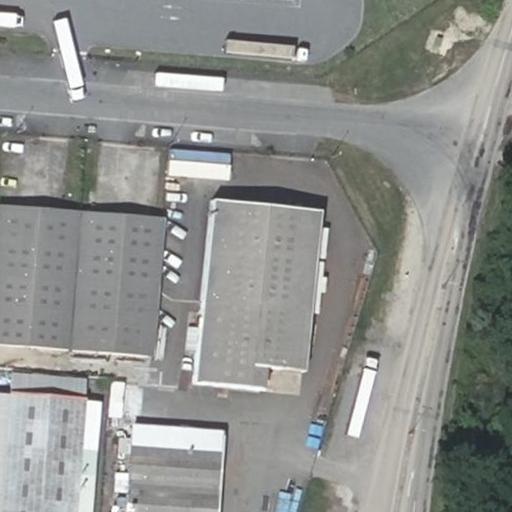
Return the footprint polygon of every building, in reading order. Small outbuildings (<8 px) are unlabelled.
[(312,377),(327,215),(214,203),(204,298),(196,393),(273,395),(277,374),(312,377)] [(0,249),(0,342),(78,349),(86,216),(3,209),(0,249)] [(86,216),(78,349),(161,356),(171,222),(86,216)] [(14,399),(0,397),(0,511),(94,511),(103,406),(86,404),(88,381),(16,376),(14,399)] [(111,381),(109,413),(121,414),(123,382),(111,381)] [(221,511),(227,433),(137,427),(129,511),(221,511)]
